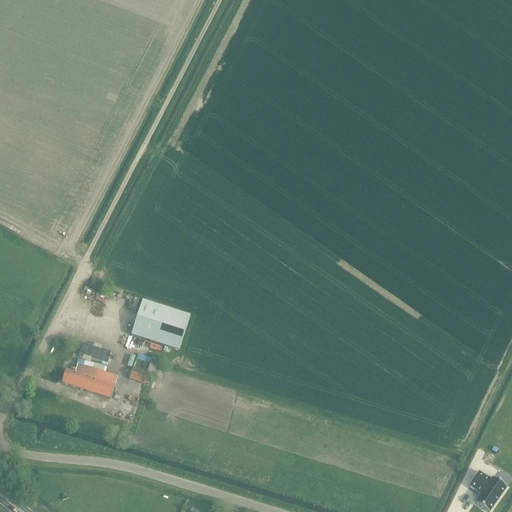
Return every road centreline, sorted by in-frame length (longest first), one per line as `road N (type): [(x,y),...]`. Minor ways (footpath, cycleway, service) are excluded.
road 1 (unclassified): [(0,420),(219,0)]
road 2 (unclassified): [(278,511),(131,467),(0,443)]
